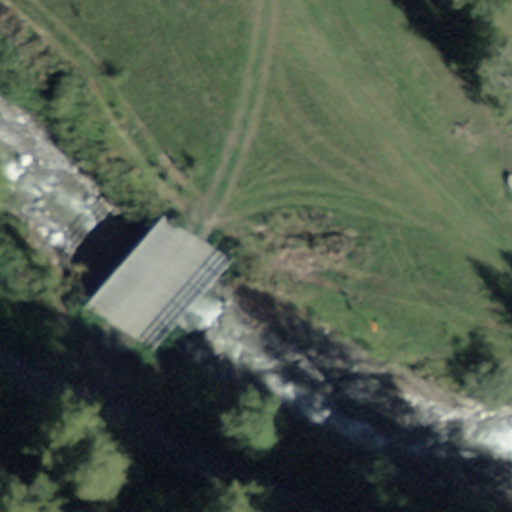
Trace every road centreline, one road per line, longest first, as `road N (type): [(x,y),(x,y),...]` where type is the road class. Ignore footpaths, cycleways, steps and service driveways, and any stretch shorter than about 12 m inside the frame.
road 1 (track): [(271,0),(265,73),(201,230),(65,396)]
road 2 (track): [(159,451),(293,511)]
